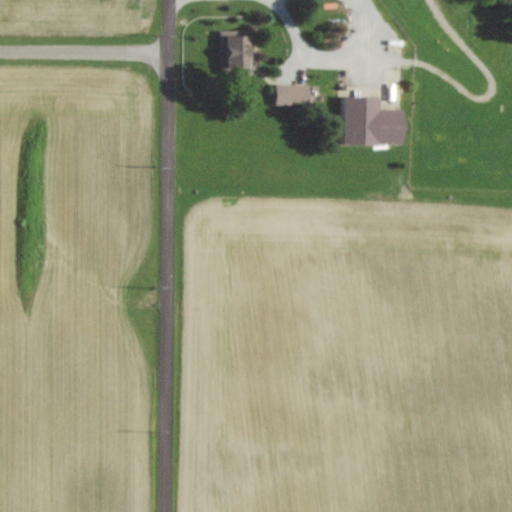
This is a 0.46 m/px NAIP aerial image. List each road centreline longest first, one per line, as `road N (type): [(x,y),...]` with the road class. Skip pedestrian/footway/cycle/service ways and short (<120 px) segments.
road 1 (residential): [(166,511),(175,0)]
road 2 (residential): [(0,54),(172,55)]
